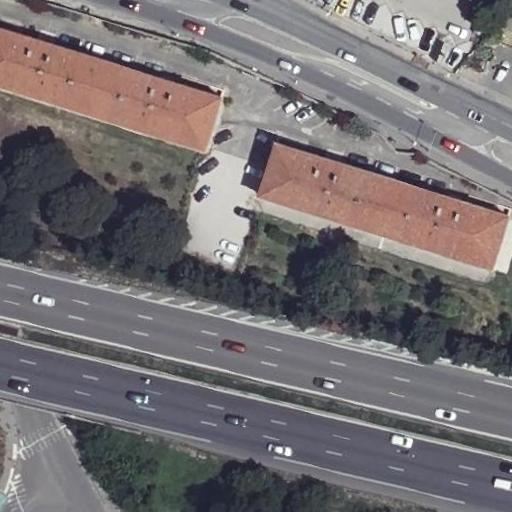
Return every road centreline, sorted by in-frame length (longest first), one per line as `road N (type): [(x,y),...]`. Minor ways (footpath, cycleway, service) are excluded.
road 1 (motorway): [(0,362),(511,486)]
road 2 (motorway): [(511,413),(0,290)]
road 3 (primary): [(120,0),(250,50),(511,176)]
road 4 (primary): [(511,129),(246,0)]
